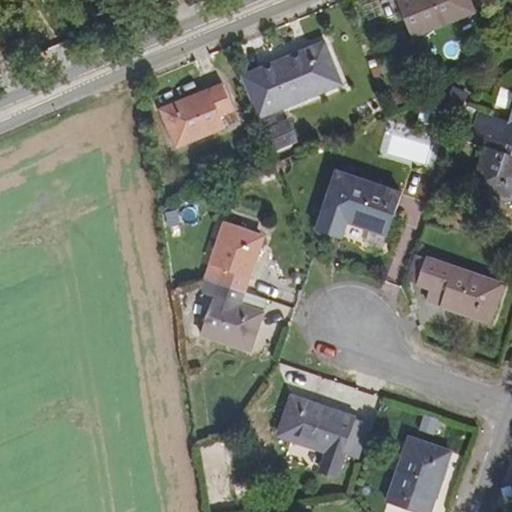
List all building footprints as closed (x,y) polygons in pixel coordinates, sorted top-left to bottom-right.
[(473,12),(468,0),(398,0),(379,8),(389,31),(400,27),(406,40),(473,12)] [(325,42),(241,76),(260,118),(342,85),(325,42)] [(233,112),(221,82),(157,107),(174,146),(221,128),(217,118),(233,112)] [(455,87),(445,104),(460,113),(470,96),(455,87)] [(409,101),(399,90),(387,99),(396,111),(409,101)] [(439,112),(421,108),(418,122),(436,126),(439,112)] [(478,113),(474,126),(511,139),(511,109),(508,122),(478,113)] [(276,116),(261,121),(264,127),(277,121),(276,116)] [(288,119),(265,129),(275,150),(293,143),(288,132),(293,130),(288,119)] [(511,139),(474,126),(467,143),(489,152),(476,189),(511,201),(511,139)] [(339,170),(319,230),(341,238),(349,216),(389,230),(402,193),(339,170)] [(218,266),(213,278),(248,290),(265,238),(221,222),(207,261),(218,266)] [(418,281),(428,255),(418,252),(409,278),(418,281)] [(428,253),(428,255),(418,281),(430,285),(426,297),(491,319),(505,277),(428,253)] [(207,261),(201,281),(213,278),(218,266),(207,261)] [(213,278),(207,298),(195,336),(249,354),(269,298),(248,290),(213,278)] [(213,278),(201,281),(197,294),(207,298),(213,278)] [(329,472),(337,450),(347,415),(284,394),(271,432),(318,449),(313,467),(329,472)] [(347,415),(337,450),(350,454),(361,420),(347,415)] [(424,416),(419,430),(434,435),(439,421),(424,416)] [(411,436),(388,502),(418,511),(427,511),(449,450),(411,436)]
